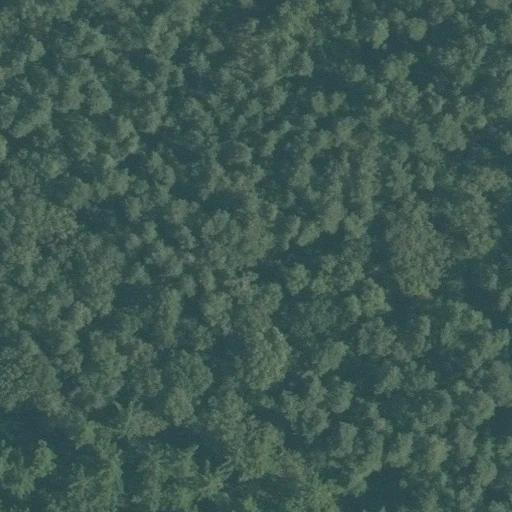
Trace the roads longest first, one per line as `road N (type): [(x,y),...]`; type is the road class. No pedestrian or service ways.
road 1 (track): [(511,191),(247,331),(172,354)]
road 2 (track): [(172,354),(375,511)]
road 3 (track): [(172,354),(0,171)]
road 4 (track): [(172,354),(0,390)]
